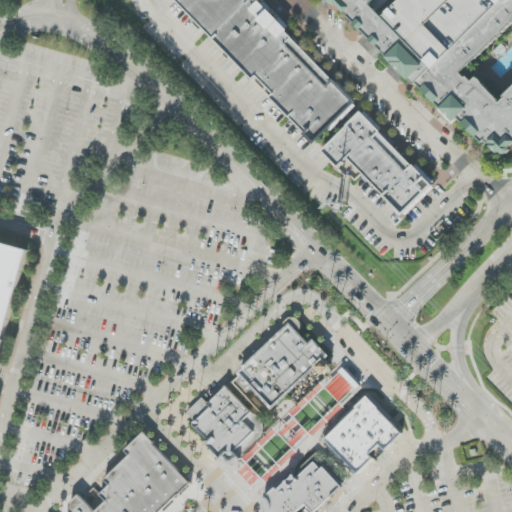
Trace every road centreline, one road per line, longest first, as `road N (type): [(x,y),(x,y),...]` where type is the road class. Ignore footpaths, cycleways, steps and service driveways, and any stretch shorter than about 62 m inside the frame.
road 1 (residential): [(511,448),(128,52),(50,14),(0,31)]
road 2 (tertiary): [(510,204),(291,0)]
road 3 (tertiary): [(508,444),(460,356),(463,323),(486,277)]
road 4 (tertiary): [(486,227),(390,323)]
